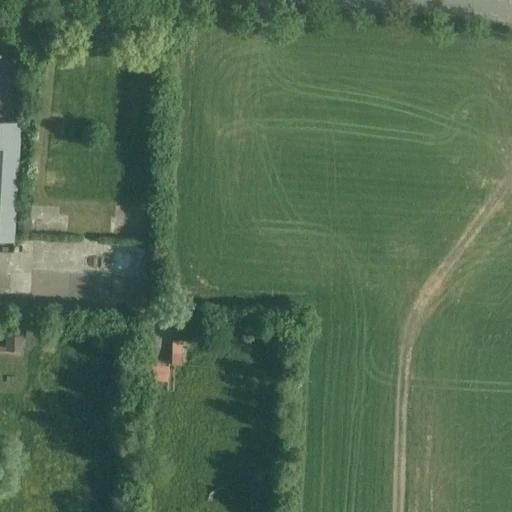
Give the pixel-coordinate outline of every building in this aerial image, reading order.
[(0,121),(0,240),(14,242),(21,123),(0,121)] [(60,143),(59,126),(40,127),(41,144),(60,143)] [(52,188),(58,169),(40,163),(34,183),(52,188)] [(34,227),(69,228),(69,213),(35,212),(34,227)] [(115,216),(114,231),(143,231),(144,216),(115,216)] [(6,329),(5,349),(22,350),(22,344),(25,345),(26,330),(6,329)] [(49,351),(64,349),(63,331),(47,332),(49,351)] [(184,343),(173,343),(172,367),(183,368),(184,343)] [(168,383),(169,368),(145,365),(143,381),(157,382),(168,383)] [(109,496),(114,476),(97,472),(92,492),(109,496)]
